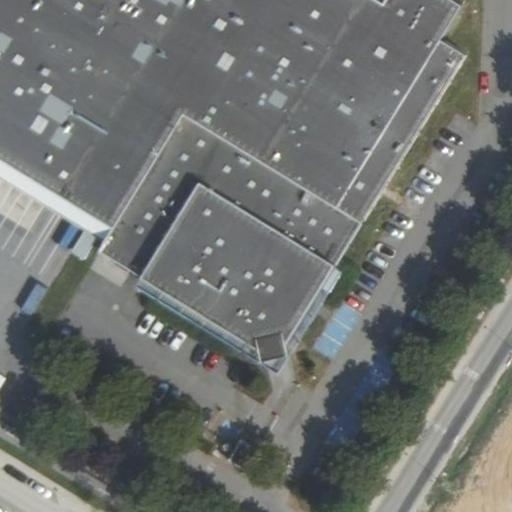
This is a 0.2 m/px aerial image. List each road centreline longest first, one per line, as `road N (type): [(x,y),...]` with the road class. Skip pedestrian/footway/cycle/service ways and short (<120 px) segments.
road 1 (unclassified): [(511,316),(390,511)]
road 2 (unknown): [(191,465),(215,422),(211,389),(94,322)]
